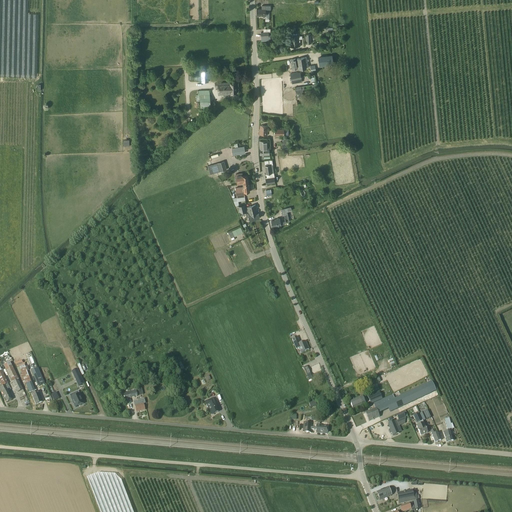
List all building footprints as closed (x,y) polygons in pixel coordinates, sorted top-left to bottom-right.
[(262,9),(256,9),(256,16),(265,16),(265,19),(269,19),(269,13),(269,9),(270,9),(270,6),(262,6),(262,9)] [(268,32),(261,32),(261,35),(261,37),(261,41),(269,41),(271,41),(270,32),(268,32)] [(288,46),(300,46),(299,39),(302,39),(302,36),(299,36),(299,34),(288,34),(288,46)] [(333,64),(332,59),(332,55),(317,57),(318,61),(319,66),(333,64)] [(299,70),(306,68),(306,67),(308,67),(306,57),(297,58),(299,70)] [(208,82),(208,71),(201,71),(201,75),(194,75),(194,80),(201,80),(201,82),(208,82)] [(301,76),(300,73),(298,73),(297,72),(290,73),(291,80),(292,83),(302,81),(301,76)] [(236,94),(235,83),(226,83),(218,83),(218,94),(236,94)] [(210,98),(200,99),(200,101),(200,110),(211,109),(210,98)] [(259,135),(267,135),(268,126),(260,125),(260,129),(259,129),(259,135)] [(274,135),(284,135),(288,135),(288,129),(284,129),(278,129),(278,126),(274,126),(274,128),(274,135)] [(288,139),(282,139),(282,151),(290,150),(290,145),(289,145),(288,139)] [(266,141),(259,141),(260,149),(259,149),(260,155),(269,154),(269,149),(269,142),(269,141),(266,141)] [(244,147),(232,149),(233,155),(245,153),(244,147)] [(224,161),(211,165),(213,174),(214,173),(216,173),(217,173),(227,170),(224,161)] [(265,166),(266,174),(267,178),(265,178),(266,181),(266,184),(275,182),(274,177),(275,177),(274,172),(273,164),(265,166)] [(242,173),(236,174),(236,179),(237,185),(243,184),(249,183),(247,175),(242,176),(242,173)] [(243,186),(235,187),(236,191),(237,197),(244,196),(245,196),(244,192),(250,191),(249,183),(243,184),(243,186)] [(249,213),(246,214),(247,220),(249,219),(249,220),(260,218),(259,213),(258,214),(256,204),(247,207),(249,213)] [(276,226),(281,225),(280,223),(289,221),(287,211),(292,210),(291,207),(281,209),(281,212),(282,215),(284,215),(285,218),(279,220),(279,218),(275,219),(275,220),(271,221),(272,226),(276,225),(276,226)] [(240,227),(228,232),(231,238),(243,232),(240,227)] [(119,322),(115,325),(120,333),(124,331),(119,322)] [(292,339),(296,350),(299,348),(301,353),(308,350),(305,342),(300,344),(297,337),(292,339)] [(11,358),(2,363),(4,366),(12,383),(13,383),(17,393),(18,393),(19,395),(22,393),(21,391),(23,390),(18,380),(19,380),(10,363),(13,362),(11,358)] [(27,385),(30,393),(35,391),(30,378),(24,365),(17,368),(24,386),(27,385)] [(2,386),(0,388),(2,393),(7,402),(12,400),(8,391),(11,390),(2,371),(0,368),(0,367),(0,381),(1,383),(2,386)] [(44,384),(38,369),(32,371),(34,376),(39,387),(44,384)] [(78,385),(79,387),(84,384),(83,383),(78,370),(73,372),(78,385)] [(376,408),(379,417),(418,399),(431,393),(428,389),(426,384),(387,402),(387,403),(385,399),(381,401),(374,404),(376,408)] [(137,394),(136,390),(125,393),(123,393),(124,397),(125,399),(138,396),(137,394)] [(31,394),(36,405),(43,403),(38,391),(31,394)] [(379,392),(368,397),(371,404),(382,399),(379,392)] [(90,405),(85,394),(79,397),(83,407),(90,405)] [(349,401),(353,409),(362,405),(365,404),(362,396),(359,398),(349,401)] [(145,404),(144,399),(134,402),(136,412),(145,410),(143,404),(145,404)] [(212,415),(218,412),(214,403),(213,399),(205,403),(208,409),(209,409),(212,415)] [(369,421),(379,417),(376,408),(365,413),(369,421)] [(420,425),(417,426),(418,430),(421,436),(428,433),(422,421),(419,414),(413,416),(417,424),(419,423),(420,425)] [(311,433),(311,430),(317,430),(316,433),(327,434),(328,426),(317,425),(317,428),(311,428),(312,423),(304,422),(303,432),(311,433)] [(394,422),(388,425),(390,430),(389,430),(390,433),(391,432),(393,436),(399,433),(394,422)] [(432,431),(431,432),(432,435),(432,436),(435,443),(441,441),(438,433),(436,434),(434,430),(432,431)] [(453,441),(450,431),(443,433),(446,443),(453,441)] [(391,495),(388,488),(376,493),(380,500),(391,495)] [(415,489),(397,493),(399,504),(418,500),(415,489)] [(400,506),(401,511),(403,511),(411,509),(412,511),(415,510),(412,502),(409,503),(400,506)]
